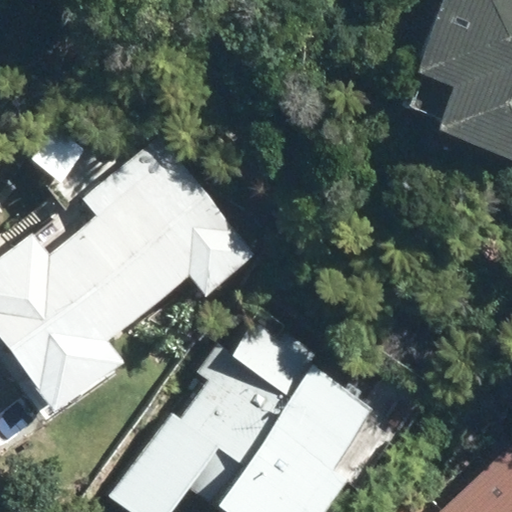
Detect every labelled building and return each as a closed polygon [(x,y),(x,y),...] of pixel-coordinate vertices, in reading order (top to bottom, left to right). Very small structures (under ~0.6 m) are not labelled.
[(511,0),(434,0),(411,60),(446,74),(427,123),(511,156),(511,0)] [(244,264),(153,151),(91,201),(98,209),(33,261),(15,238),(0,250),(0,363),(45,419),(108,368),(93,350),(174,285),(191,306),(244,264)] [(382,289),(352,343),(427,385),(457,332),(382,289)] [(174,421),(158,410),(101,492),(129,511),(167,511),(184,488),(218,511),(317,511),(343,476),(361,489),(413,415),(255,305),(224,349),(245,364),(233,382),(212,367),(174,421)] [(402,511),(511,511),(511,442),(510,440),(433,511),(418,511),(411,504),(402,511)]
